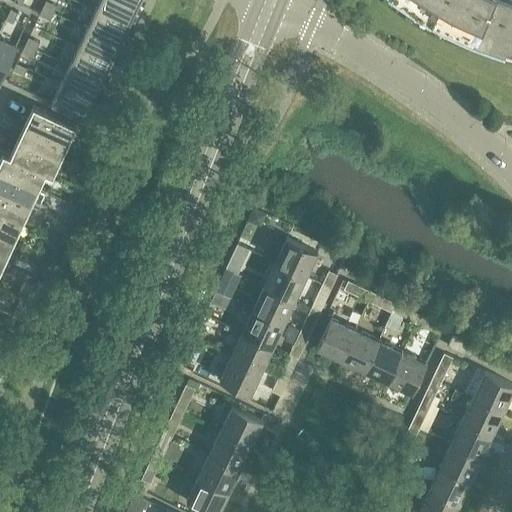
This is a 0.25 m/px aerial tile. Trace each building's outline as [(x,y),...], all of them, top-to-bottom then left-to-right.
[(128,26),(137,7),(121,0),(100,0),(96,10),(128,26)] [(511,0),(396,0),(406,6),(415,12),(424,18),(434,23),(443,28),(453,33),(463,38),(473,42),(483,46),(493,50),(503,53),(511,55),(511,0)] [(46,1),(43,8),(54,13),(57,6),(54,5),(46,1)] [(54,13),(43,8),(39,15),(47,19),(51,21),(54,13)] [(11,10),(6,20),(13,24),(18,13),(11,10)] [(87,29),(120,44),(128,26),(96,10),(87,29)] [(111,63),(120,44),(87,29),(78,47),(111,63)] [(26,45),(37,50),(40,43),(29,38),(26,45)] [(0,39),(0,79),(15,47),(0,39)] [(33,57),(37,50),(26,45),(22,52),(33,57)] [(111,63),(78,47),(70,66),(102,81),(111,63)] [(17,64),(13,71),(24,76),(28,69),(17,64)] [(61,84),(94,100),(102,81),(70,66),(61,84)] [(94,100),(61,84),(52,104),(85,119),(94,100)] [(74,124),(35,106),(27,122),(66,140),(74,124)] [(20,139),(58,157),(66,140),(27,122),(20,139)] [(58,157),(20,139),(12,155),(50,174),(58,157)] [(50,174),(12,155),(5,152),(0,164),(0,170),(36,187),(44,171),(50,175),(50,174)] [(36,187),(0,170),(0,190),(29,204),(36,187)] [(0,210),(21,220),(29,204),(0,190),(0,210)] [(0,230),(13,237),(21,220),(0,210),(0,230)] [(0,250),(5,253),(13,237),(0,230),(0,250)] [(275,262),(306,277),(318,253),(286,238),(275,262)] [(238,273),(243,263),(231,258),(230,257),(226,267),(227,268),(238,273)] [(275,262),(264,286),(296,300),(306,277),(275,262)] [(329,271),(322,285),(331,289),(337,276),(329,271)] [(331,289),(322,285),(316,298),(325,302),(331,289)] [(264,286),(253,309),(285,324),(296,300),(264,286)] [(355,296),(368,302),(372,293),(359,287),(355,296)] [(385,299),(372,293),(368,302),(381,308),(385,299)] [(402,317),(415,324),(419,315),(406,309),(402,317)] [(252,310),(241,333),(273,348),(284,325),(252,310)] [(432,321),(419,315),(415,324),(428,330),(432,321)] [(331,318),(316,349),(341,360),(355,329),(357,324),(359,321),(349,316),(348,320),(346,325),(331,318)] [(306,319),(300,332),(309,336),(315,323),(306,319)] [(379,340),(355,329),(341,360),(364,371),(379,340)] [(309,336),(300,332),(294,345),(303,349),(309,336)] [(241,333),(230,357),(262,371),(273,348),(241,333)] [(454,333),(447,346),(470,357),(476,344),(454,333)] [(387,382),(402,351),(379,340),(364,371),(387,382)] [(402,351),(387,382),(412,394),(427,362),(402,351)] [(262,371),(230,357),(219,381),(250,395),(262,371)] [(284,365),(278,379),(287,383),(293,369),(284,365)] [(447,369),(439,365),(433,378),(441,382),(447,369)] [(473,396),(504,411),(511,394),(511,384),(484,372),(473,396)] [(433,378),(427,391),(435,395),(441,382),(433,378)] [(287,383),(278,379),(272,392),(280,396),(287,383)] [(181,396),(175,409),(183,413),(190,400),(181,396)] [(473,396),(461,420),(493,435),(504,411),(473,396)] [(220,431),(251,446),(263,421),(231,406),(220,431)] [(183,413),(175,409),(168,422),(177,426),(183,413)] [(425,416),(417,412),(411,425),(419,429),(425,416)] [(461,420),(450,443),(482,458),(493,435),(461,420)] [(411,425),(405,438),(413,442),(419,429),(411,425)] [(240,469),(251,446),(220,431),(209,454),(240,469)] [(152,456),(161,460),(168,447),(159,443),(152,456)] [(439,467),(471,482),(482,458),(450,443),(439,467)] [(240,469),(209,454),(197,477),(229,492),(240,469)] [(155,473),(161,460),(152,456),(146,469),(155,473)] [(389,472),(397,476),(403,463),(395,458),(389,472)] [(439,467),(428,491),(459,505),(471,482),(439,467)] [(389,472),(383,485),(391,489),(397,476),(389,472)] [(208,511),(219,511),(229,492),(197,477),(186,501),(208,511)] [(428,491),(417,511),(456,511),(459,505),(428,491)] [(134,495),(126,511),(142,511),(147,501),(134,495)]
